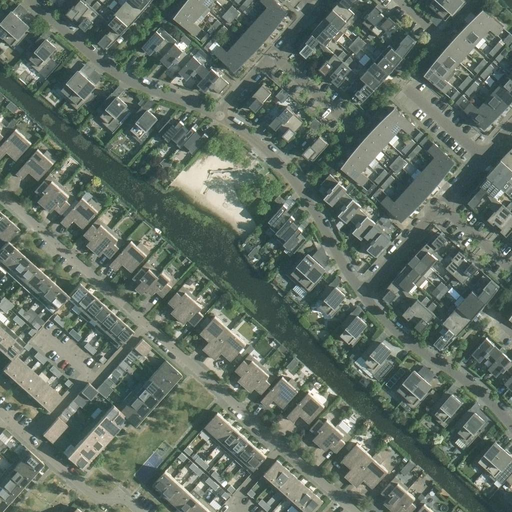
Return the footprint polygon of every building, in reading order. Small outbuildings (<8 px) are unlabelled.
[(89,5),(85,1),(83,0),(79,0),(80,0),(75,6),(74,5),(67,13),(73,19),(75,17),(77,19),(89,5)] [(144,11),(131,0),(120,0),(118,2),(122,6),(137,19),(141,14),(140,12),(142,10),(143,11),(144,11)] [(147,0),(131,0),(144,11),(148,5),(147,4),(149,2),(150,3),(151,2),(147,0)] [(186,2),(200,15),(207,7),(198,0),(187,0),(186,2)] [(246,0),(241,6),(245,10),(253,0),(246,0)] [(273,0),(262,0),(261,2),(268,8),(268,7),(282,20),(288,12),(283,8),(282,9),(279,6),(280,5),(273,0)] [(340,0),(340,1),(355,15),(359,11),(350,7),(355,2),(356,2),(357,0),(340,0)] [(433,0),(429,5),(429,6),(431,4),(433,5),(431,8),(437,13),(448,0),(433,0)] [(448,0),(437,13),(443,18),(445,16),(447,17),(445,19),(445,20),(450,15),(452,17),(452,18),(468,0),(467,0),(466,0),(448,0)] [(97,1),(92,7),(96,11),(101,5),(97,1)] [(358,17),(355,15),(340,1),(335,6),(336,7),(334,10),(333,8),(332,9),(350,25),(358,17)] [(137,19),(122,6),(118,2),(111,10),(115,14),(129,27),(134,22),(133,20),(135,18),(136,19),(137,19)] [(186,2),(179,10),(193,22),(200,15),(186,2),(185,2),(186,2)] [(369,15),(364,20),(359,11),(355,15),(358,17),(363,22),(362,22),(366,25),(370,29),(383,15),(381,13),(382,11),(376,5),(368,14),(369,15)] [(230,24),(239,13),(232,6),(222,17),(230,24)] [(92,21),(97,16),(103,24),(106,21),(104,19),(99,14),(96,11),(92,7),(79,21),(81,23),(79,25),(86,30),(93,22),(92,21)] [(268,8),(262,15),(276,28),(276,27),(282,20),(268,7),(268,8)] [(350,25),(332,9),(328,14),(329,15),(327,18),(325,16),(325,17),(343,33),(350,25)] [(475,16),(489,28),(489,29),(497,36),(505,27),(504,26),(491,15),(490,17),(487,14),(488,13),(483,9),(475,16)] [(129,27),(115,14),(111,10),(104,19),(106,21),(122,35),(127,30),(125,28),(127,26),(129,27)] [(194,35),(200,28),(193,22),(179,10),(174,17),(179,22),(179,21),(182,24),(181,24),(194,35)] [(0,40),(0,41),(20,19),(15,14),(13,16),(11,14),(13,12),(12,11),(7,16),(5,14),(6,14),(5,13),(0,19),(0,40),(0,41),(0,40)] [(262,15),(255,23),(269,36),(269,35),(275,28),(276,28),(262,15)] [(489,28),(475,16),(468,24),(482,37),(489,29),(489,28)] [(343,33),(325,17),(320,22),(322,23),(320,26),(318,24),(318,25),(333,38),(340,30),(343,34),(343,33)] [(372,31),(376,34),(380,38),(380,37),(385,42),(388,44),(391,40),(382,35),(387,30),(387,31),(395,22),(389,17),(387,19),(385,17),(372,31)] [(20,19),(0,41),(0,42),(4,37),(12,44),(11,45),(12,45),(15,47),(14,48),(28,33),(27,32),(26,33),(24,31),(29,26),(28,26),(26,28),(24,26),(26,24),(20,19)] [(207,31),(211,34),(221,24),(217,20),(207,31)] [(99,42),(105,48),(107,46),(109,48),(122,35),(106,21),(103,24),(112,29),(107,34),(106,34),(99,42)] [(255,23),(248,30),(263,43),(262,42),(268,35),(269,36),(255,23)] [(482,37),(468,24),(460,33),(474,45),(482,37)] [(333,38),(318,25),(313,30),(314,31),(312,34),(311,33),(325,46),(333,38)] [(365,34),(370,29),(366,25),(361,31),(365,34)] [(160,26),(142,47),(147,52),(149,49),(152,52),(150,54),(155,49),(157,50),(163,56),(164,56),(173,46),(175,44),(177,41),(160,26)] [(213,36),(217,40),(227,29),(223,26),(213,36)] [(248,30),(241,38),(256,51),(255,50),(261,43),(262,44),(263,43),(248,30)] [(376,34),(372,31),(367,36),(371,40),(376,34)] [(302,50),(300,52),(306,57),(314,49),(313,48),(318,43),(323,51),(326,48),(325,46),(311,33),(300,48),(302,50)] [(474,45),(460,33),(452,41),(466,54),(474,45)] [(401,43),(396,48),(391,40),(388,44),(403,58),(415,44),(412,42),(414,40),(408,34),(400,42),(401,43)] [(511,37),(511,35),(510,34),(503,41),(506,44),(511,37)] [(38,73),(39,73),(53,58),(52,57),(51,58),(48,56),(56,47),(55,47),(54,48),(49,42),(48,43),(45,41),(47,40),(47,39),(45,41),(40,37),(41,36),(41,35),(24,54),(25,53),(30,58),(29,58),(30,59),(31,58),(34,61),(30,64),(39,72),(38,73)] [(186,48),(190,39),(183,35),(179,44),(186,48)] [(357,46),(362,40),(358,37),(353,42),(357,46)] [(241,38),(234,45),(248,58),(249,58),(248,58),(255,51),(256,51),(241,38)] [(366,44),(363,41),(362,40),(357,46),(361,49),(366,44)] [(466,54),(452,41),(445,50),(459,62),(466,54)] [(352,51),(357,46),(353,42),(348,48),(352,51)] [(403,58),(388,44),(385,42),(389,45),(382,53),(396,66),(401,61),(400,60),(402,57),(403,58)] [(499,42),(494,48),(498,51),(503,46),(499,42)] [(175,44),(173,46),(164,56),(163,56),(160,60),(165,64),(167,62),(170,64),(168,66),(169,67),(173,61),(175,63),(182,68),(182,69),(191,58),(175,44)] [(228,53),(241,65),(248,58),(248,59),(248,58),(234,45),(228,53)] [(221,46),(214,54),(227,65),(227,64),(230,67),(229,67),(234,72),(241,65),(228,53),(221,46)] [(356,55),(361,49),(357,46),(352,51),(356,55)] [(319,69),(325,74),(327,73),(329,74),(342,60),(338,57),(334,54),(326,48),(323,51),(332,56),(327,61),(327,60),(319,69)] [(493,57),(498,51),(494,48),(489,53),(493,57)] [(504,48),(500,53),(504,57),(509,52),(504,48)] [(459,62),(445,50),(437,58),(451,71),(459,62)] [(343,51),(338,57),(342,60),(347,55),(343,51)] [(396,66),(382,53),(375,61),(371,58),(389,74),(394,69),(392,68),(394,65),(396,67),(396,66)] [(499,63),(504,57),(500,53),(495,59),(499,63)] [(193,56),(191,58),(182,69),(182,68),(178,72),(184,77),(186,74),(188,76),(186,79),(187,79),(192,74),(193,75),(196,72),(203,78),(210,71),(209,70),(193,56)] [(349,57),(344,62),(348,66),(353,60),(349,57)] [(389,74),(371,58),(364,66),(382,82),(386,77),(385,76),(387,73),(389,75),(389,74)] [(451,71),(437,58),(430,67),(443,79),(444,79),(447,82),(455,74),(451,71)] [(483,59),(478,65),(483,69),(487,63),(483,59)] [(345,77),(350,71),(355,80),(358,76),(356,74),(351,70),(351,69),(348,66),(344,62),(331,76),(333,78),(332,80),(338,86),(346,77),(345,77)] [(478,74),(483,69),(478,65),(474,70),(478,74)] [(489,65),(484,70),(489,74),(493,68),(489,65)] [(382,82),(364,66),(356,74),(358,76),(374,90),(379,85),(378,84),(380,82),(381,83),(382,82)] [(443,79),(430,67),(424,75),(429,79),(429,78),(432,81),(430,83),(435,87),(436,86),(444,93),(451,85),(447,82),(444,79),(443,79)] [(211,68),(209,70),(210,71),(203,78),(197,84),(202,89),(204,87),(207,89),(205,91),(205,92),(210,86),(212,88),(212,87),(219,94),(228,83),(211,68)] [(484,79),(489,74),(484,70),(480,76),(484,79)] [(66,101),(87,78),(81,73),(79,75),(77,73),(79,71),(78,71),(74,76),(71,74),(72,73),(71,73),(58,88),(59,88),(60,87),(62,89),(61,90),(62,90),(70,96),(66,101)] [(359,101),(361,103),(374,90),(358,76),(355,80),(364,84),(359,90),(358,89),(351,97),(357,103),(359,101)] [(468,76),(463,82),(467,85),(472,80),(468,76)] [(511,79),(508,76),(501,84),(498,81),(497,81),(511,94),(511,79)] [(87,78),(66,101),(67,101),(67,100),(78,110),(77,110),(77,111),(94,93),(93,92),(93,93),(90,91),(95,86),(94,85),(92,87),(90,85),(92,83),(87,78)] [(511,100),(511,94),(497,81),(490,90),(507,106),(511,100)] [(462,91),(467,85),(463,82),(458,87),(462,91)] [(474,82),(469,87),(473,91),(478,85),(474,82)] [(250,106),(256,111),(263,103),(263,102),(271,93),(262,85),(248,101),(251,104),(250,106)] [(453,86),(447,92),(451,96),(457,89),(453,86)] [(469,96),(473,91),(469,87),(464,93),(469,96)] [(278,101),(286,93),(282,89),(275,97),(278,101)] [(507,106),(490,90),(489,90),(493,93),(486,102),(499,114),(507,106)] [(457,91),(450,98),(453,101),(460,93),(457,91)] [(109,130),(110,131),(124,115),(123,114),(122,116),(119,113),(127,104),(126,104),(125,105),(120,100),(119,101),(116,99),(118,97),(117,96),(116,98),(111,94),(112,93),(111,92),(95,111),(96,111),(101,115),(100,116),(101,116),(101,115),(104,118),(101,121),(110,129),(109,130)] [(289,96),(286,93),(278,101),(282,104),(289,96)] [(462,95),(455,103),(458,106),(465,98),(462,95)] [(499,114),(486,102),(478,110),(492,123),(499,114)] [(478,110),(471,104),(464,111),(472,118),(471,119),(476,124),(477,122),(480,124),(480,125),(485,129),(492,123),(478,110)] [(139,143),(140,144),(154,128),(153,128),(152,129),(149,126),(157,118),(156,117),(155,118),(150,113),(149,114),(146,112),(148,110),(146,112),(141,107),(142,106),(125,124),(126,125),(126,124),(131,128),(130,129),(131,130),(132,129),(135,131),(132,135),(140,143),(139,143)] [(281,130),(295,114),(287,107),(278,116),(277,116),(270,124),(276,130),(278,128),(281,130)] [(394,108),(387,114),(401,127),(408,133),(414,126),(402,115),(401,115),(398,113),(399,112),(394,108)] [(295,114),(281,130),(284,133),(282,135),(289,141),(296,132),(295,131),(304,122),(295,114)] [(387,114),(380,122),(394,134),(401,127),(387,114)] [(171,117),(156,134),(163,140),(165,138),(168,140),(183,123),(180,120),(178,123),(171,117)] [(311,130),(319,122),(315,118),(308,126),(311,130)] [(0,121),(0,140),(9,130),(0,121)] [(315,133),(322,125),(319,122),(311,130),(315,133)] [(380,122),(374,129),(387,142),(394,134),(380,122)] [(183,123),(168,140),(175,146),(177,144),(181,147),(196,129),(192,126),(190,129),(183,123)] [(416,136),(420,130),(416,127),(411,133),(416,136)] [(16,129),(0,146),(0,158),(1,159),(7,151),(17,160),(31,143),(16,129)] [(202,135),(196,129),(181,147),(187,152),(189,150),(193,153),(208,136),(205,133),(202,135)] [(374,129),(367,137),(380,149),(387,142),(374,129)] [(420,131),(414,139),(417,141),(423,134),(420,131)] [(310,145),(302,153),(309,159),(310,157),(314,160),(328,144),(320,136),(311,146),(310,145)] [(422,146),(429,139),(426,136),(419,143),(422,146)] [(367,137),(360,145),(374,157),(380,149),(367,137)] [(411,139),(401,150),(405,154),(415,143),(411,139)] [(435,144),(428,151),(435,158),(449,170),(455,162),(452,159),(450,158),(449,159),(446,156),(447,155),(435,144)] [(360,145),(353,152),(367,164),(374,157),(360,145)] [(417,145),(408,156),(412,160),(422,149),(417,145)] [(38,149),(16,173),(23,179),(30,171),(39,180),(57,160),(47,151),(43,154),(38,149)] [(353,152),(346,160),(360,172),(367,164),(353,152)] [(511,155),(508,152),(503,157),(504,158),(502,160),(501,159),(500,160),(511,170),(511,155)] [(407,163),(399,156),(389,167),(397,174),(407,163)] [(165,158),(160,162),(166,168),(171,164),(165,158)] [(435,158),(428,165),(443,177),(449,170),(435,158)] [(360,172),(346,160),(341,167),(346,172),(346,171),(349,173),(349,174),(361,185),(367,178),(360,172)] [(511,175),(511,170),(500,160),(496,165),(497,166),(495,168),(493,167),(493,168),(508,181),(511,175)] [(428,165),(422,173),(436,185),(443,177),(428,165)] [(508,181),(493,168),(488,173),(490,174),(488,176),(486,175),(486,176),(501,189),(508,181)] [(384,170),(374,181),(378,184),(388,173),(384,170)] [(422,173),(415,180),(429,193),(436,185),(422,173)] [(49,174),(35,190),(42,196),(38,200),(45,206),(63,186),(49,174)] [(332,206),(338,199),(337,199),(344,192),(345,192),(346,190),(329,174),(320,185),(327,191),(329,193),(324,198),(324,199),(326,196),(329,199),(327,201),(332,206)] [(390,175),(380,186),(384,190),(394,179),(390,175)] [(501,189),(486,176),(481,181),(483,182),(480,184),(479,183),(479,184),(495,198),(497,200),(494,197),(501,189)] [(415,180),(408,188),(422,200),(429,193),(415,180)] [(373,183),(367,191),(370,193),(376,186),(373,183)] [(481,199),(486,193),(491,202),(495,198),(479,184),(468,198),(470,200),(468,202),(474,208),(482,199),(481,199)] [(63,186),(45,206),(51,212),(55,208),(62,214),(76,198),(63,186)] [(375,198),(382,191),(379,188),(372,195),(375,198)] [(408,188),(402,195),(415,208),(422,200),(408,188)] [(361,206),(345,192),(344,192),(337,199),(338,199),(344,205),(341,208),(343,210),(338,215),(339,216),(341,213),(343,216),(341,218),(346,223),(350,219),(349,219),(359,208),(359,209),(361,206)] [(279,195),(274,200),(279,204),(283,199),(279,195)] [(395,203),(394,203),(408,215),(415,208),(402,195),(395,203)] [(388,196),(381,204),(394,215),(394,214),(397,217),(402,222),(408,215),(394,203),(395,203),(388,196)] [(82,197),(61,221),(68,227),(74,219),(83,228),(101,208),(91,199),(88,202),(82,197)] [(509,211),(506,208),(502,204),(502,205),(497,200),(495,198),(491,202),(500,206),(495,212),(495,211),(487,219),(493,225),(495,223),(497,225),(510,211),(509,211)] [(284,204),(268,221),(272,224),(270,227),(276,233),(291,216),(285,210),(287,207),(284,204)] [(375,223),(359,209),(359,208),(349,219),(350,219),(356,225),(357,227),(353,232),(355,230),(358,233),(356,235),(361,240),(364,236),(373,225),(373,226),(375,223)] [(511,213),(500,227),(502,229),(500,231),(506,236),(511,229),(511,213)] [(3,215),(0,218),(0,233),(11,222),(3,215)] [(291,216),(276,233),(280,236),(280,235),(286,240),(287,241),(299,227),(292,222),(295,219),(291,216)] [(98,218),(84,234),(91,240),(87,244),(93,250),(111,230),(98,218)] [(11,222),(0,233),(0,237),(6,242),(6,243),(7,241),(8,241),(11,237),(19,229),(18,228),(11,222)] [(390,240),(373,226),(373,225),(364,236),(370,242),(372,243),(367,249),(370,247),(372,249),(370,252),(375,257),(390,240)] [(287,241),(286,240),(283,244),(287,247),(288,246),(294,252),(306,239),(300,233),(302,230),(299,227),(287,241)] [(111,230),(93,250),(100,256),(104,251),(111,257),(125,242),(111,230)] [(436,234),(423,247),(437,259),(439,260),(442,257),(433,252),(438,247),(439,248),(446,239),(440,234),(438,236),(436,234)] [(0,264),(15,248),(8,241),(7,241),(6,243),(6,242),(0,248),(0,264)] [(131,241),(110,265),(116,270),(123,263),(132,272),(147,255),(131,241)] [(437,259),(423,247),(418,252),(419,253),(417,255),(416,254),(415,254),(430,268),(437,259)] [(15,248),(0,264),(0,266),(7,272),(23,255),(15,248)] [(452,260),(447,265),(442,257),(439,260),(446,267),(446,268),(449,271),(453,274),(466,260),(464,258),(465,256),(459,251),(451,259),(452,260)] [(301,257),(286,274),(297,284),(316,262),(311,257),(309,259),(307,257),(309,255),(308,254),(303,260),(301,257)] [(430,268),(415,254),(411,260),(412,261),(410,263),(408,262),(426,279),(427,278),(423,275),(430,268)] [(23,255),(7,272),(15,279),(30,262),(23,255)] [(30,262),(15,279),(22,286),(38,268),(30,262)] [(147,262),(133,277),(139,283),(135,288),(142,294),(146,289),(162,271),(160,273),(147,262)] [(316,262),(297,284),(308,294),(323,277),(320,274),(325,269),(324,269),(322,271),(320,269),(322,267),(316,262)] [(426,279),(408,262),(403,268),(405,269),(403,271),(401,270),(401,271),(419,287),(426,279)] [(455,276),(459,280),(463,283),(468,287),(470,289),(474,286),(465,281),(470,276),(478,268),(472,262),(470,264),(468,262),(455,276)] [(38,268),(22,286),(30,293),(45,275),(38,268)] [(146,289),(152,295),(156,291),(163,297),(172,287),(167,283),(171,279),(162,271),(146,289)] [(419,287),(401,271),(396,276),(398,277),(396,279),(394,278),(394,279),(410,293),(412,295),(409,291),(415,284),(419,287)] [(453,274),(449,271),(444,276),(448,280),(453,274)] [(45,275),(30,293),(37,300),(53,282),(45,275)] [(459,280),(455,276),(450,282),(454,285),(459,280)] [(385,295),(383,297),(389,303),(397,294),(396,294),(401,288),(406,297),(410,293),(394,279),(383,293),(385,295)] [(484,289),(479,294),(474,286),(470,289),(486,303),(498,289),(495,287),(497,285),(491,280),(483,288),(484,289)] [(45,307),(61,289),(53,282),(37,300),(45,307)] [(440,291),(445,286),(441,282),(436,288),(440,291)] [(79,283),(68,296),(67,297),(75,304),(87,290),(79,283)] [(330,283),(318,297),(323,301),(320,305),(332,317),(341,307),(337,303),(345,295),(344,295),(344,296),(338,290),(337,292),(335,289),(337,288),(336,287),(334,289),(329,285),(330,284),(330,283)] [(182,286),(168,301),(175,307),(171,312),(178,318),(196,297),(182,286)] [(444,295),(449,289),(445,286),(440,291),(444,295)] [(486,303),(470,289),(468,287),(468,288),(472,291),(465,299),(479,312),(484,306),(483,305),(485,303),(486,304),(486,303)] [(435,297),(440,291),(436,288),(431,293),(435,297)] [(61,289),(45,307),(53,314),(67,297),(68,296),(61,289)] [(87,290),(75,304),(82,311),(79,314),(95,297),(87,290)] [(444,295),(440,291),(435,297),(439,300),(444,295)] [(410,306),(402,314),(408,320),(410,318),(412,320),(425,306),(421,302),(417,299),(417,300),(412,295),(410,293),(406,297),(415,301),(410,307),(410,306)] [(9,301),(4,296),(0,300),(1,301),(0,301),(5,305),(5,306),(9,301)] [(95,297),(79,314),(87,321),(102,304),(95,297)] [(196,297),(178,318),(184,323),(188,319),(195,325),(204,315),(199,311),(202,307),(194,300),(196,298),(196,297)] [(421,302),(425,306),(430,300),(426,297),(421,302)] [(479,312),(465,299),(457,307),(472,320),(477,314),(475,313),(477,311),(479,312)] [(13,305),(9,301),(5,306),(9,309),(10,309),(13,305)] [(427,308),(431,311),(436,306),(432,302),(427,308)] [(102,304),(87,321),(87,322),(90,318),(97,324),(94,328),(110,311),(102,304)] [(472,320),(457,307),(450,315),(465,328),(469,322),(468,321),(470,319),(472,320)] [(26,313),(21,308),(17,312),(22,317),(26,313)] [(415,326),(421,331),(429,323),(428,322),(433,317),(438,325),(442,322),(439,320),(434,315),(435,315),(431,311),(427,308),(414,322),(417,324),(415,326)] [(110,311),(94,328),(102,335),(118,317),(110,311)] [(351,312),(338,327),(339,327),(340,326),(344,330),(340,335),(341,335),(349,342),(349,343),(350,342),(353,345),(352,346),(352,347),(364,334),(363,334),(362,335),(359,332),(366,324),(366,323),(365,324),(359,319),(358,320),(356,318),(358,316),(357,316),(356,318),(351,314),(352,312),(351,312)] [(31,317),(26,313),(22,317),(27,321),(31,317)] [(61,319),(56,315),(53,319),(57,323),(61,319)] [(465,328),(450,315),(443,322),(440,319),(439,320),(442,322),(457,336),(462,330),(461,329),(463,327),(464,328),(465,328)] [(215,316),(200,333),(209,341),(203,348),(209,354),(230,330),(215,316)] [(118,317),(102,335),(106,331),(113,338),(109,341),(109,342),(125,324),(118,317)] [(66,323),(61,319),(57,323),(62,327),(66,323)] [(41,326),(36,322),(32,326),(38,331),(41,326)] [(444,348),(457,336),(442,322),(438,325),(447,330),(442,335),(442,334),(434,343),(440,348),(442,347),(444,348)] [(0,341),(10,330),(3,323),(0,325),(0,341)] [(125,324),(109,342),(117,349),(133,331),(125,324)] [(76,333),(70,327),(66,332),(72,337),(76,333)] [(31,329),(27,333),(32,337),(36,333),(31,329)] [(18,336),(10,330),(0,341),(0,349),(3,353),(18,336)] [(246,344),(230,330),(209,354),(215,359),(222,352),(231,360),(246,344)] [(81,337),(76,333),(72,337),(77,341),(81,337)] [(3,353),(11,359),(11,360),(15,355),(23,347),(26,344),(18,336),(3,353)] [(383,358),(390,351),(384,345),(383,346),(381,344),(382,342),(380,344),(375,340),(376,339),(376,338),(359,357),(360,357),(361,356),(365,360),(365,361),(365,362),(366,361),(369,364),(366,367),(374,375),(374,376),(375,375),(380,380),(379,381),(380,381),(394,366),(393,365),(392,366),(387,362),(388,360),(387,361),(383,358)] [(487,357),(493,363),(503,353),(486,338),(471,354),(477,359),(479,356),(482,359),(485,356),(487,357)] [(151,347),(141,339),(134,347),(143,356),(151,347)] [(91,346),(87,342),(83,347),(88,351),(91,346)] [(26,344),(23,347),(27,351),(31,346),(27,343),(26,344)] [(96,351),(91,346),(88,351),(92,355),(96,351)] [(350,356),(355,360),(362,351),(358,347),(350,356)] [(38,360),(42,356),(37,352),(33,356),(38,360)] [(132,362),(136,358),(129,352),(126,356),(132,362)] [(511,361),(503,353),(493,363),(488,369),(493,373),(495,371),(498,374),(501,371),(503,372),(506,369),(511,374),(511,361)] [(249,354),(235,369),(242,375),(238,380),(245,386),(263,366),(249,354)] [(11,360),(11,359),(7,364),(2,369),(3,370),(10,376),(23,362),(15,355),(11,360)] [(46,360),(42,356),(38,360),(43,364),(46,360)] [(107,360),(102,356),(98,360),(103,365),(107,360)] [(124,370),(128,366),(122,360),(118,364),(124,370)] [(165,360),(158,369),(173,383),(180,375),(181,374),(165,360)] [(23,362),(10,376),(18,383),(30,369),(23,362)] [(429,380),(435,373),(424,364),(420,369),(425,373),(423,375),(429,380)] [(53,374),(57,370),(52,366),(49,370),(53,374)] [(263,366),(245,386),(251,391),(255,387),(262,393),(276,377),(263,366)] [(30,369),(18,383),(25,390),(38,376),(30,369)] [(117,378),(120,374),(114,369),(111,373),(117,378)] [(173,383),(158,369),(150,377),(165,391),(173,383)] [(58,378),(62,374),(57,370),(53,374),(58,378)] [(402,400),(402,401),(422,378),(417,373),(415,375),(413,373),(415,371),(414,371),(410,376),(407,374),(408,373),(407,372),(391,391),(392,391),(392,390),(403,400),(402,400)] [(38,376),(25,390),(33,397),(45,383),(38,376)] [(107,377),(103,381),(109,387),(113,383),(107,377)] [(165,391),(150,377),(143,386),(139,382),(139,383),(158,400),(165,391)] [(282,377),(261,400),(268,406),(274,399),(283,407),(301,387),(291,378),(288,382),(282,377)] [(422,378),(402,401),(403,400),(413,409),(413,410),(429,392),(428,393),(426,391),(431,385),(430,385),(428,387),(426,385),(428,383),(422,378)] [(68,379),(64,383),(69,388),(73,384),(68,379)] [(112,390),(109,387),(103,381),(96,390),(97,391),(105,398),(112,390)] [(45,383),(33,397),(40,403),(53,389),(45,383)] [(97,391),(96,390),(88,383),(80,391),(90,400),(97,391)] [(158,400),(139,383),(131,391),(150,408),(158,400)] [(53,389),(40,403),(48,410),(61,397),(53,389)] [(446,390),(429,409),(430,409),(431,408),(435,413),(435,414),(436,413),(439,416),(436,419),(445,427),(444,428),(458,413),(458,412),(457,414),(453,411),(461,402),(460,402),(460,403),(454,398),(453,399),(451,397),(452,395),(452,394),(450,396),(445,392),(446,391),(446,390)] [(90,400),(80,391),(73,400),(79,406),(82,408),(90,400)] [(150,408),(131,391),(124,400),(142,417),(150,408)] [(308,392),(287,416),(294,422),(300,414),(310,423),(324,406),(308,392)] [(79,406),(73,400),(69,404),(75,410),(79,406)] [(124,400),(116,408),(128,419),(127,419),(134,425),(142,417),(124,400)] [(116,408),(113,405),(105,413),(101,410),(120,427),(127,419),(128,419),(116,408)] [(68,418),(71,414),(65,408),(61,412),(68,418)] [(469,409),(453,427),(453,428),(454,427),(458,431),(458,432),(459,431),(462,434),(459,438),(468,445),(467,446),(467,447),(481,431),(480,432),(477,429),(484,421),(484,420),(483,421),(477,416),(476,417),(474,415),(476,413),(475,413),(473,414),(469,410),(470,409),(469,409)] [(120,427),(101,410),(94,419),(112,436),(120,427)] [(202,430),(210,437),(226,420),(218,413),(217,412),(202,430)] [(59,434),(67,425),(57,417),(50,425),(59,434)] [(112,436),(94,419),(86,427),(105,444),(112,436)] [(313,439),(319,445),(337,425),(337,424),(335,427),(327,419),(323,423),(319,419),(310,428),(317,434),(313,439)] [(226,420),(210,437),(218,445),(234,427),(226,420)] [(59,434),(50,425),(42,434),(51,443),(59,434)] [(337,425),(319,445),(326,451),(330,446),(337,452),(351,436),(337,425)] [(105,444),(86,427),(78,436),(97,453),(105,444)] [(234,427),(218,445),(226,452),(242,434),(234,427)] [(11,435),(4,429),(1,433),(8,439),(11,435)] [(242,434),(226,452),(234,459),(250,442),(242,434)] [(97,453),(78,436),(82,439),(74,447),(90,461),(97,453)] [(250,442),(234,459),(242,466),(258,449),(250,442)] [(488,444),(472,462),(473,463),(473,462),(484,471),(483,472),(504,450),(498,445),(496,447),(494,445),(496,443),(495,442),(491,447),(488,445),(489,445),(488,444)] [(67,455),(75,446),(71,443),(63,451),(67,455)] [(345,475),(351,481),(375,454),(375,453),(372,457),(357,443),(342,460),(351,468),(345,475)] [(193,451),(187,446),(184,450),(189,455),(193,451)] [(25,447),(18,456),(35,472),(43,463),(25,447)] [(90,461),(74,447),(66,456),(82,470),(90,461)] [(258,449),(242,466),(251,474),(266,456),(258,449)] [(504,450),(483,472),(484,472),(495,481),(494,482),(511,464),(510,464),(507,462),(511,457),(509,459),(507,457),(509,455),(504,450)] [(187,457),(181,452),(178,456),(183,461),(187,457)] [(375,454),(351,481),(357,487),(364,479),(373,488),(388,471),(380,464),(383,461),(375,454)] [(35,472),(18,456),(21,459),(15,467),(11,464),(28,480),(35,472)] [(204,461),(199,456),(195,460),(200,465),(204,461)] [(261,478),(269,485),(285,467),(277,460),(261,478)] [(209,466),(204,461),(200,465),(205,470),(209,466)] [(194,471),(198,467),(193,462),(189,467),(194,471)] [(28,480),(11,464),(3,472),(21,488),(28,480)] [(203,472),(198,467),(194,471),(199,476),(203,472)] [(285,467),(269,485),(276,492),(292,474),(285,467)] [(153,485),(161,492),(174,478),(165,470),(153,484),(153,485)] [(220,475),(215,471),(211,475),(216,479),(220,475)] [(21,488),(3,472),(0,475),(0,483),(14,496),(21,488)] [(292,474),(276,492),(277,492),(280,488),(287,495),(300,481),(292,474)] [(225,480),(220,475),(216,479),(221,484),(225,480)] [(384,502),(390,508),(408,488),(395,476),(381,492),(388,498),(384,502)] [(210,486),(214,482),(209,477),(205,481),(210,486)] [(174,478),(161,492),(169,499),(182,485),(174,478)] [(300,481),(287,495),(294,501),(291,505),(292,505),(307,488),(300,481)] [(219,486),(214,482),(210,486),(215,491),(219,486)] [(14,496),(0,483),(0,497),(7,504),(14,496)] [(182,485),(169,499),(177,506),(190,492),(182,485)] [(236,490),(231,485),(227,489),(232,495),(236,490)] [(307,488),(292,505),(299,511),(315,494),(307,488)] [(408,488),(390,508),(394,511),(398,511),(401,510),(403,511),(410,511),(416,506),(411,502),(415,498),(407,491),(409,488),(408,488)] [(193,489),(190,492),(177,506),(183,511),(186,511),(201,496),(193,489)] [(251,489),(247,493),(252,497),(255,494),(251,489)] [(230,496),(225,491),(221,496),(227,501),(230,496)] [(315,494),(299,511),(313,511),(323,502),(315,494)] [(201,496),(186,511),(201,511),(209,503),(201,496)] [(262,507),(266,503),(262,499),(258,503),(262,507)] [(209,503),(201,511),(216,511),(218,511),(209,503)] [(271,507),(266,503),(262,507),(267,511),(271,507)]
